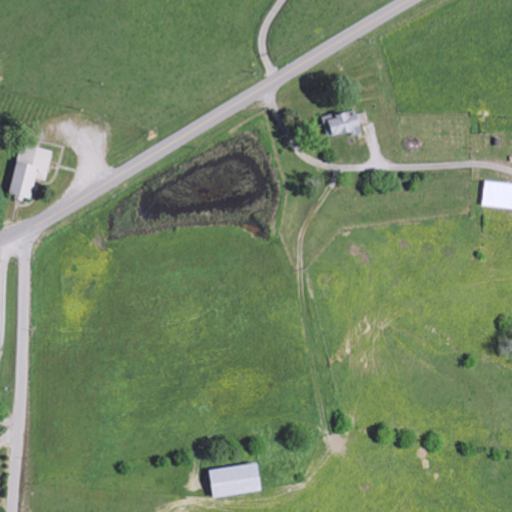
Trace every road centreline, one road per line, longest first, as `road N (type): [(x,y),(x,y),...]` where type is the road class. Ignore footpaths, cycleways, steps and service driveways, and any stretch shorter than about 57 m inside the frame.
road 1 (secondary): [(414,0),(0,242)]
road 2 (residential): [(14,511),(27,231)]
